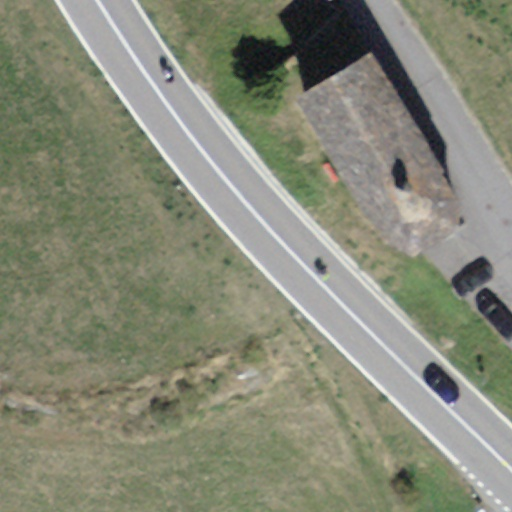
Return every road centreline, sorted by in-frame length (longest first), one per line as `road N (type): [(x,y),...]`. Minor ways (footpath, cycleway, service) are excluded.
road 1 (primary): [(511,467),(283,247),(197,147),(100,0)]
road 2 (residential): [(511,230),(370,0)]
